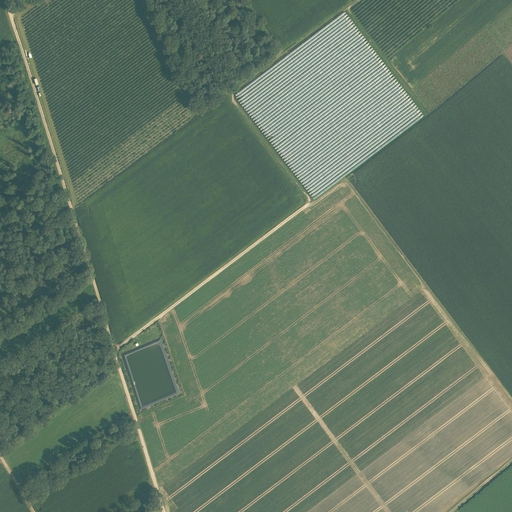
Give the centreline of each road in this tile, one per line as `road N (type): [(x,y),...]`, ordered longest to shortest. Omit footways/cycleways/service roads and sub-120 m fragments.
road 1 (track): [(6,0),(162,511)]
road 2 (track): [(307,204),(113,349)]
